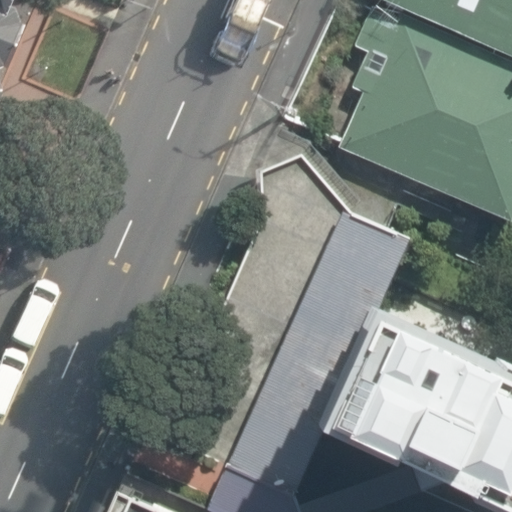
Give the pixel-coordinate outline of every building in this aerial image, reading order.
[(0,0),(0,76),(33,0),(0,0)] [(511,0),(383,0),(511,58),(511,0)] [(511,63),(376,1),(354,46),(369,54),(352,87),(366,93),(339,148),(510,224),(511,219),(511,63)] [(316,443),(381,307),(412,238),(343,206),(206,511),(364,511),(421,493),(386,476),(300,505),(292,493),(316,443)] [(511,511),(511,368),(381,307),(316,443),(386,476),(421,493),(462,511),(511,511)] [(174,511),(156,503),(153,508),(116,492),(106,511),(174,511)]
